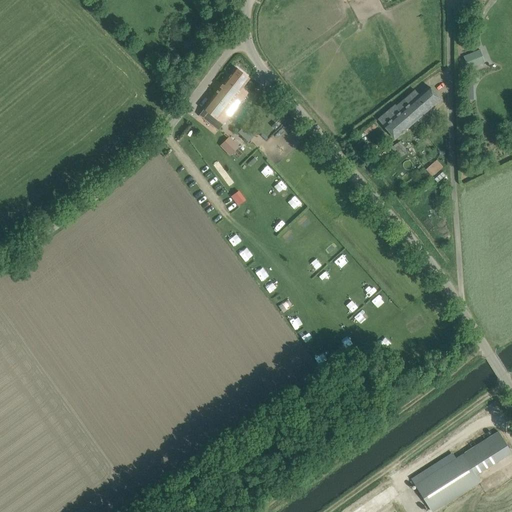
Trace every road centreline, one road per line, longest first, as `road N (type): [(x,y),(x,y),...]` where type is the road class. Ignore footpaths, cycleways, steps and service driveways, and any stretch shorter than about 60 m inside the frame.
road 1 (unclassified): [(461,307),(241,35)]
road 2 (unclassified): [(0,257),(111,177),(173,119),(241,35)]
road 3 (unclassified): [(461,307),(448,0)]
road 4 (track): [(261,511),(491,348)]
road 5 (track): [(330,511),(509,378)]
